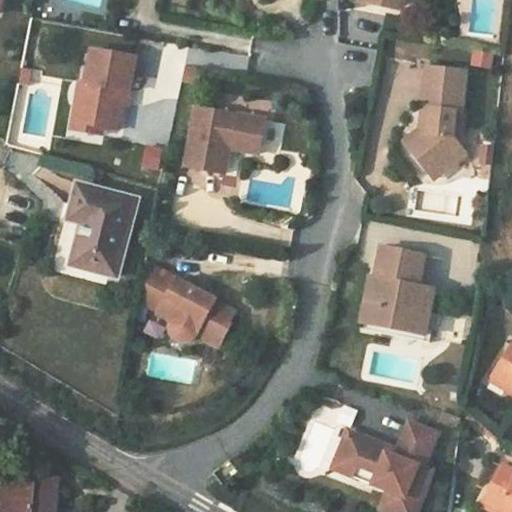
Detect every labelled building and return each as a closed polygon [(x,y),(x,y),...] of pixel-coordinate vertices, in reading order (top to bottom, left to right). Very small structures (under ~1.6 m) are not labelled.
[(406,0),(393,0),(392,7),(405,10),(406,0)] [(89,84),(95,49),(89,48),(76,122),(84,123),(90,84),(89,84)] [(139,57),(95,49),(89,84),(90,84),(84,123),(122,130),(126,104),(128,90),(133,91),(139,57)] [(472,66),(492,69),(494,53),(474,51),(472,66)] [(183,83),(199,85),(201,69),(185,67),(183,83)] [(436,157),(447,171),(469,154),(459,141),(464,137),(467,112),(464,112),(469,72),(431,67),(426,108),(434,109),(431,132),(413,147),(426,164),(436,157)] [(268,120),(199,108),(189,168),(228,174),(232,149),(232,146),(238,142),(264,147),(268,120)] [(408,141),(413,147),(431,132),(434,109),(426,108),(424,128),(408,141)] [(238,142),(232,149),(262,154),(264,147),(238,142)] [(480,145),(480,166),(494,166),(494,145),(480,145)] [(158,170),(163,151),(146,147),(141,165),(158,170)] [(436,157),(426,164),(437,178),(447,171),(436,157)] [(239,176),(228,174),(226,185),(237,187),(239,176)] [(140,199),(79,183),(70,219),(83,223),(75,256),(92,262),(90,269),(119,277),(140,199)] [(419,287),(425,256),(382,247),(375,278),(370,301),(380,303),(375,326),(424,335),(433,290),(419,287)] [(190,286),(148,262),(141,301),(160,312),(159,314),(172,321),(170,328),(172,336),(178,341),(185,343),(192,341),(198,335),(219,347),(231,327),(228,326),(235,313),(216,302),(217,300),(201,292),(199,296),(193,292),(190,286)] [(423,342),(424,335),(375,326),(380,303),(370,301),(375,278),(369,277),(359,329),(423,342)] [(511,345),(493,376),(511,387),(511,345)] [(511,387),(493,376),(490,381),(511,393),(511,387)] [(392,446),(352,427),(340,454),(359,463),(358,465),(378,474),(374,483),(388,489),(379,508),(388,511),(414,511),(433,473),(425,469),(441,436),(413,422),(398,455),(390,451),(392,446)] [(359,463),(340,454),(335,464),(374,483),(378,474),(358,465),(359,463)] [(511,511),(511,468),(505,465),(486,503),(504,511),(511,511)] [(55,511),(59,478),(34,475),(33,483),(0,480),(0,511),(55,511)]
